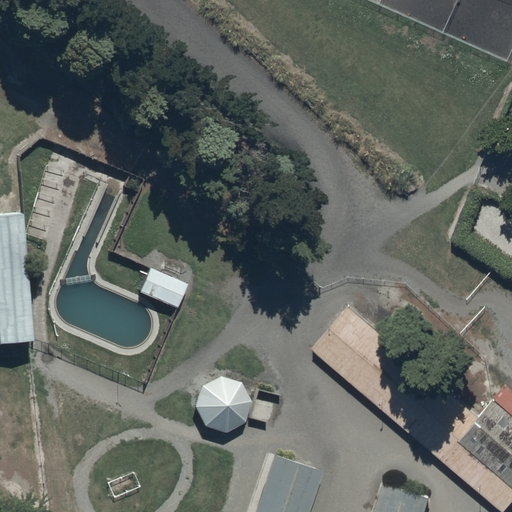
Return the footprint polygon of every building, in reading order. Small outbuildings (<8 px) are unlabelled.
[(18,216),(0,217),(0,339),(28,337),(18,216)] [(186,285),(149,269),(138,295),(175,311),(186,285)] [(310,348),(502,511),(511,500),(511,413),(493,398),(479,414),(349,303),(310,348)] [(217,380),(198,391),(193,412),(203,430),(223,437),(241,426),(249,406),(238,386),(217,380)] [(307,511),(321,471),(272,455),(253,511),(307,511)] [(425,511),(430,498),(383,482),(372,511),(425,511)]
